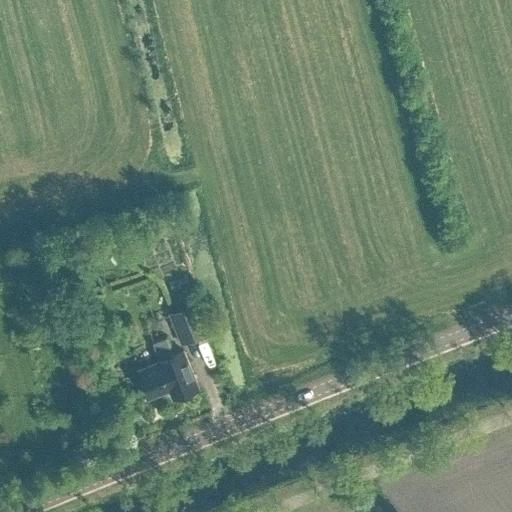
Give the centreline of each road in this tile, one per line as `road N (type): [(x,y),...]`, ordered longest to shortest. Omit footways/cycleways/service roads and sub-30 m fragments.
road 1 (tertiary): [(26,511),(511,320)]
road 2 (unclassified): [(263,511),(511,411)]
